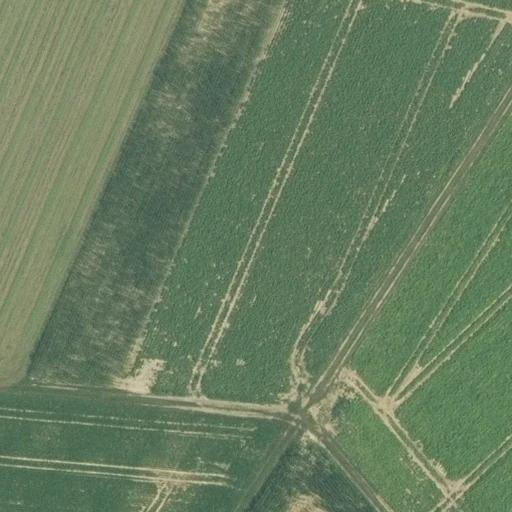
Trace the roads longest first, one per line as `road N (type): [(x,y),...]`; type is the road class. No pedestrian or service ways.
road 1 (track): [(511,88),(307,409),(0,384)]
road 2 (track): [(242,511),(307,409),(389,511)]
